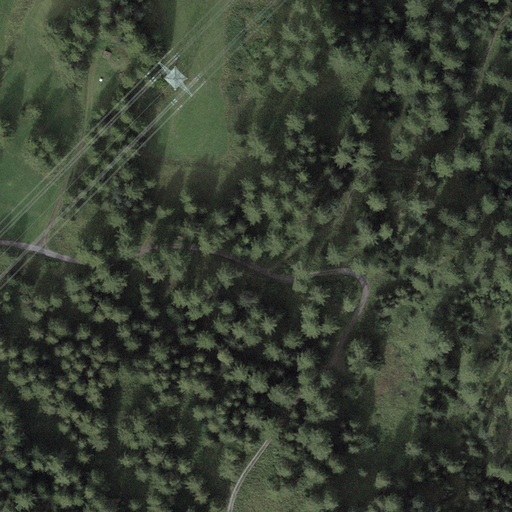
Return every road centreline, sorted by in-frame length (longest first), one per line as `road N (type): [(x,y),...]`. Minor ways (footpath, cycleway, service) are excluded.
road 1 (track): [(226,511),(237,481),(364,290),(358,274),(331,268),(273,274)]
road 2 (track): [(0,241),(88,263),(190,246),(273,274)]
